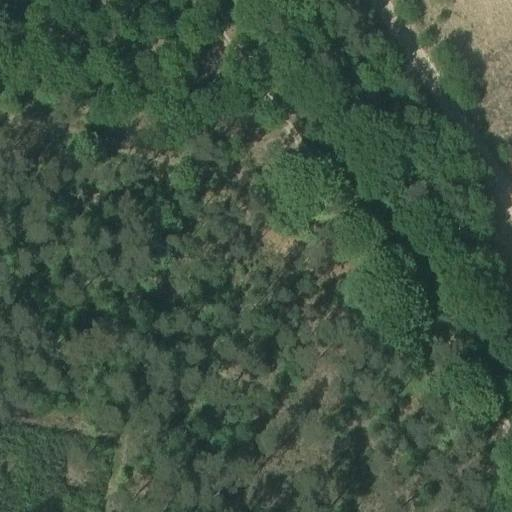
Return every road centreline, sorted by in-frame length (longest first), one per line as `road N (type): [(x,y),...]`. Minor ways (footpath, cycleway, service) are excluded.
road 1 (track): [(309,164),(511,440)]
road 2 (track): [(0,118),(184,168),(252,175),(309,164)]
road 3 (track): [(378,0),(511,209)]
road 4 (track): [(191,0),(309,164)]
